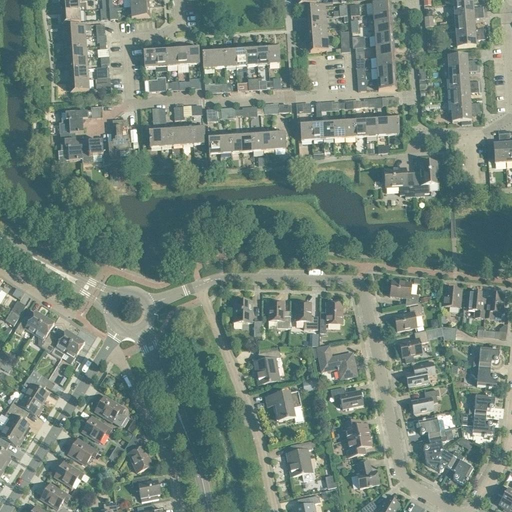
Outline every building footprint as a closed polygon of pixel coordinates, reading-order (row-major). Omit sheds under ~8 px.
[(129,0),(130,9),(148,8),(147,0),(129,0)] [(62,14),(79,12),(79,2),(61,3),(62,14)] [(373,17),(390,16),(389,5),(392,4),(372,5),(373,17)] [(473,10),(472,4),(454,6),(454,17),(483,14),(483,9),(473,10)] [(339,8),(340,19),(343,19),(348,18),(347,7),(339,8)] [(131,20),(149,19),(148,8),(130,9),(131,20)] [(308,21),(325,20),(324,8),(307,10),(308,21)] [(110,22),(116,21),(118,21),(117,13),(121,13),(121,10),(109,10),(110,22)] [(60,25),(80,24),(79,12),(62,14),(63,24),(60,25)] [(455,27),(474,26),(474,21),(483,20),(483,14),(454,17),(455,27)] [(374,28),(391,26),(390,16),(373,17),(373,22),(369,22),(369,27),(373,27),(374,28)] [(308,32),(326,31),(325,20),(308,21),(308,32)] [(374,39),(392,37),(391,26),(374,28),(374,39)] [(475,31),(474,26),(455,27),(456,38),(485,36),(484,30),(475,31)] [(91,32),(90,27),(64,29),(67,29),(68,40),(85,38),(85,32),(91,32)] [(309,43),(327,42),(326,31),(308,32),(309,43)] [(457,50),(476,48),(475,42),(485,41),(485,36),(456,38),(457,50)] [(375,49),(392,48),(392,37),(374,39),(375,49)] [(68,50),(86,49),(85,38),(68,40),(68,50)] [(341,45),(341,48),(341,51),(341,55),(350,54),(349,44),(348,40),(341,40),(341,45)] [(310,54),(327,52),(327,42),(309,43),(310,54)] [(187,67),(199,66),(198,46),(197,46),(197,48),(186,49),(187,67)] [(268,66),(279,66),(278,46),(277,46),(277,48),(267,49),(268,66)] [(376,60),(393,59),(392,48),(375,49),(376,60)] [(69,61),(87,60),(86,49),(68,50),(69,61)] [(177,68),(187,67),(186,49),(176,50),(177,68)] [(257,67),(268,66),(267,49),(256,50),(257,67)] [(144,52),(143,50),(144,70),(155,69),(154,52),(144,52)] [(166,68),(177,68),(176,50),(165,51),(166,68)] [(236,69),(247,68),(245,50),(235,51),(236,69)] [(247,68),(257,67),(256,50),(245,50),(247,68)] [(155,69),(166,68),(165,51),(154,52),(155,69)] [(202,53),(202,51),(203,71),(214,70),(213,53),(202,53)] [(225,69),(236,69),(235,51),(224,52),(225,69)] [(214,70),(225,69),(224,52),(213,53),(214,70)] [(467,62),(466,57),(447,58),(448,70),(477,68),(476,62),(467,62)] [(377,71),(394,70),(393,59),(376,60),(377,71)] [(70,72),(87,71),(87,60),(69,61),(70,72)] [(449,80),(468,79),(468,74),(477,73),(477,68),(448,70),(449,80)] [(107,73),(107,69),(101,70),(96,70),(97,80),(108,80),(107,73)] [(377,82),(395,80),(394,70),(377,71),(377,82)] [(71,83),(88,81),(87,71),(70,72),(71,83)] [(157,94),(166,93),(165,79),(156,80),(157,82),(156,82),(157,94)] [(468,84),(468,79),(449,80),(450,92),(478,90),(478,83),(468,84)] [(201,91),(200,80),(189,81),(189,83),(190,90),(195,89),(195,91),(201,91)] [(395,90),(395,80),(377,82),(378,92),(398,91),(398,90),(395,90)] [(69,94),(89,93),(88,81),(71,83),(71,93),(69,93),(69,94)] [(248,93),(251,92),(259,92),(258,81),(248,82),(248,84),(248,91),(248,93)] [(149,94),(151,94),(157,94),(156,82),(148,82),(149,94)] [(450,102),(469,101),(469,95),(479,94),(478,90),(450,92),(450,102)] [(386,108),(399,107),(398,99),(385,100),(386,108)] [(470,105),(469,101),(450,102),(451,113),(480,111),(479,105),(470,105)] [(288,114),(288,106),(278,107),(279,115),(288,114)] [(102,120),(102,109),(90,110),(91,113),(76,114),(61,115),(62,126),(59,126),(60,136),(69,135),(75,135),(83,135),(82,121),(102,120)] [(161,149),(158,110),(152,111),(153,127),(155,128),(155,132),(149,132),(149,129),(148,129),(150,149),(161,149)] [(164,131),(164,127),(166,126),(165,110),(158,110),(161,149),(172,148),(171,130),(164,131)] [(217,119),(217,113),(217,111),(206,112),(207,124),(217,123),(217,119)] [(480,111),(451,113),(452,124),(462,123),(462,126),(466,126),(470,126),(470,122),(471,122),(471,117),(480,116),(480,111)] [(387,137),(399,136),(397,116),(397,119),(386,120),(387,137)] [(366,139),(376,138),(375,120),(365,121),(366,139)] [(376,138),(387,137),(386,120),(375,120),(376,138)] [(355,139),(366,139),(365,121),(354,122),(355,139)] [(123,139),(122,129),(128,128),(127,122),(112,123),(113,129),(115,129),(116,139),(114,139),(115,145),(108,146),(109,160),(120,160),(119,153),(129,153),(128,138),(123,139)] [(344,140),(355,139),(354,122),(343,123),(344,140)] [(300,126),(300,123),(299,123),(301,143),(312,142),(311,125),(300,126)] [(333,141),(344,140),(343,123),(332,124),(333,141)] [(312,142),(323,142),(322,124),(317,125),(311,125),(312,142)] [(323,142),(333,141),(332,124),(322,124),(323,142)] [(194,146),(204,146),(203,126),(202,126),(203,128),(192,129),(194,146)] [(182,147),(194,146),(192,129),(181,130),(182,147)] [(172,148),(182,147),(181,130),(171,130),(172,148)] [(274,152),(285,151),(284,131),(283,131),(283,134),(273,134),(274,152)] [(263,153),(274,152),(273,134),(262,135),(263,153)] [(58,153),(58,163),(81,162),(81,151),(82,151),(81,148),(76,148),(75,135),(69,135),(60,136),(61,153),(58,153)] [(252,153),(263,153),(262,135),(251,136),(252,153)] [(208,139),(208,136),(207,136),(209,156),(220,156),(219,138),(208,139)] [(242,154),(252,153),(251,136),(240,137),(242,154)] [(494,159),(494,163),(494,165),(506,164),(504,136),(498,136),(499,146),(493,146),(486,146),(487,159),(494,159)] [(220,156),(230,155),(229,137),(219,138),(220,156)] [(230,155),(242,154),(240,137),(229,137),(230,155)] [(396,152),(394,142),(383,144),(385,154),(396,152)] [(102,146),(102,143),(88,144),(88,150),(82,151),(81,151),(81,162),(82,162),(82,166),(93,165),(92,158),(101,158),(102,161),(109,160),(108,146),(102,146)] [(437,166),(437,164),(419,165),(420,177),(413,178),(414,199),(424,198),(424,196),(429,195),(429,187),(438,186),(437,172),(442,172),(442,169),(440,169),(440,166),(437,166)] [(406,178),(405,171),(384,172),(385,190),(399,189),(399,198),(405,197),(405,200),(414,199),(413,178),(406,178)] [(405,308),(418,306),(419,297),(410,296),(411,285),(391,283),(390,298),(406,300),(405,308)] [(460,310),(461,291),(449,290),(448,296),(443,296),(441,308),(460,310)] [(484,320),(486,301),(480,301),(481,295),(468,293),(467,312),(475,312),(474,320),(484,321),(484,320)] [(502,321),(504,297),(491,296),(491,302),(486,301),(484,320),(495,322),(495,320),(502,321)] [(20,318),(23,312),(26,308),(17,302),(11,313),(20,318)] [(252,325),(252,304),(233,303),(233,324),(252,325)] [(289,331),(290,318),(284,318),(284,304),(269,304),(268,323),(277,323),(276,331),(289,331)] [(317,332),(318,319),(311,319),(311,305),(296,305),(295,324),(304,324),(303,331),(317,332)] [(342,326),(342,305),(326,305),(326,319),(320,319),(319,335),(326,335),(326,326),(342,326)] [(397,333),(416,329),(414,319),(423,317),(421,307),(409,309),(410,315),(394,319),(397,333)] [(14,327),(16,324),(20,318),(11,313),(5,322),(14,327)] [(34,336),(44,319),(35,314),(29,323),(24,319),(15,333),(21,336),(25,331),(34,336)] [(46,352),(54,338),(48,334),(54,325),(44,319),(34,336),(43,342),(40,348),(46,352)] [(262,338),(262,323),(254,323),(254,338),(262,338)] [(54,338),(46,352),(51,355),(61,361),(64,355),(75,339),(65,333),(60,342),(54,338)] [(415,342),(399,345),(402,360),(404,359),(406,365),(413,363),(412,358),(422,356),(420,345),(428,344),(426,333),(414,335),(415,342)] [(75,339),(64,355),(69,358),(67,362),(71,365),(74,361),(85,344),(75,339)] [(329,348),(327,348),(317,350),(319,359),(321,374),(338,370),(340,381),(357,378),(352,355),(331,359),(329,348)] [(495,351),(495,350),(492,350),(492,351),(480,350),(479,358),(477,357),(474,360),(473,368),(490,370),(491,364),(493,364),(493,363),(494,364),(495,364),(496,364),(497,364),(497,363),(498,363),(498,362),(498,361),(497,360),(498,360),(499,352),(495,351)] [(280,383),(276,360),(281,359),(279,351),(258,355),(259,363),(253,364),(255,372),(256,372),(259,386),(258,386),(258,387),(280,383)] [(14,359),(3,352),(0,357),(0,359),(10,365),(14,359)] [(408,389),(428,385),(426,378),(432,377),(431,371),(434,371),(432,364),(418,367),(420,373),(405,376),(408,389)] [(492,377),(492,376),(490,376),(490,370),(473,368),(472,376),(475,380),(477,380),(476,388),(488,389),(488,390),(491,391),(491,389),(495,390),(496,382),(496,381),(496,380),(496,379),(496,378),(496,377),(495,377),(494,377),(493,377),(492,377)] [(51,392),(55,386),(41,377),(37,383),(51,392)] [(28,391),(25,397),(42,407),(48,397),(43,393),(45,388),(29,378),(23,387),(28,391)] [(316,382),(302,385),(304,393),(317,390),(316,382)] [(345,395),(344,389),(334,391),(330,392),(332,399),(339,397),(342,411),(363,407),(360,392),(345,395)] [(413,416),(423,414),(433,412),(432,406),(437,404),(436,399),(439,398),(438,392),(424,395),(425,401),(411,403),(413,416)] [(301,409),(298,394),(289,396),(289,395),(266,400),(268,409),(275,407),(279,422),(278,422),(278,423),(288,421),(294,420),(292,410),(301,409)] [(16,399),(10,409),(23,417),(26,412),(35,418),(36,416),(38,417),(44,408),(42,407),(25,397),(21,403),(16,399)] [(490,399),(490,398),(487,397),(487,399),(475,398),(475,405),(473,405),(469,408),(468,416),(486,418),(486,412),(488,412),(489,411),(489,412),(490,412),(491,412),(492,412),(493,411),(493,410),(494,409),(493,409),(493,408),(494,407),(494,399),(490,399)] [(120,428),(126,418),(121,416),(125,410),(104,398),(95,414),(112,424),(112,423),(120,428)] [(23,417),(10,409),(4,418),(9,421),(6,427),(23,438),(25,439),(30,430),(28,429),(29,427),(21,422),(23,417)] [(468,416),(460,415),(462,427),(473,428),(472,436),(484,437),(484,438),(486,438),(487,437),(491,437),(492,429),(491,429),(491,428),(492,428),(492,427),(492,426),(491,425),(490,424),(489,424),(488,424),(488,425),(487,424),(485,424),(486,418),(468,416)] [(108,437),(112,431),(101,424),(92,419),(82,434),(99,445),(105,435),(108,437)] [(437,422),(436,420),(428,421),(425,422),(424,421),(422,422),(422,423),(417,424),(419,432),(420,432),(420,433),(420,434),(420,435),(421,436),(422,436),(423,436),(424,435),(425,435),(427,435),(428,441),(445,438),(442,423),(441,422),(437,422)] [(356,429),(354,423),(345,425),(341,426),(342,432),(345,431),(347,442),(369,437),(367,427),(356,429)] [(23,438),(6,427),(2,433),(0,432),(0,444),(4,448),(7,443),(16,448),(17,447),(19,448),(25,439),(23,438)] [(139,450),(134,438),(134,437),(134,436),(124,452),(126,457),(128,456),(137,475),(152,468),(148,459),(147,459),(142,449),(139,450)] [(348,459),(352,458),(361,456),(360,450),(371,448),(369,437),(347,442),(349,452),(347,453),(348,459)] [(443,453),(441,444),(446,443),(446,442),(445,438),(428,441),(430,447),(428,448),(427,448),(426,448),(425,448),(424,449),(423,450),(423,451),(423,452),(424,452),(424,453),(425,461),(424,461),(425,462),(425,463),(425,464),(426,466),(443,453)] [(95,459),(98,453),(78,441),(68,456),(85,467),(91,457),(95,459)] [(292,455),(286,456),(287,464),(290,478),(290,479),(301,477),(303,483),(312,481),(311,475),(312,474),(308,452),(313,451),(311,443),(290,447),(292,455)] [(11,461),(9,459),(10,458),(2,452),(4,448),(0,444),(0,466),(6,470),(11,461)] [(452,458),(443,453),(426,466),(427,466),(428,467),(429,468),(430,469),(431,468),(437,472),(438,472),(439,473),(440,474),(441,473),(442,473),(443,472),(443,471),(443,470),(444,470),(445,468),(450,472),(459,456),(455,454),(454,455),(452,458)] [(466,484),(468,482),(467,481),(473,471),(464,466),(461,464),(464,459),(459,456),(450,472),(455,475),(454,476),(455,477),(454,477),(454,478),(453,478),(453,479),(453,480),(453,481),(454,482),(455,482),(456,482),(456,483),(463,487),(465,483),(466,484)] [(81,481),(84,476),(64,463),(61,468),(54,479),(71,489),(77,479),(81,481)] [(370,474),(369,470),(370,470),(369,463),(356,465),(358,476),(356,477),(359,491),(369,489),(379,487),(376,473),(370,474)] [(139,492),(142,505),(158,502),(157,497),(159,497),(159,495),(161,494),(160,488),(158,489),(157,483),(145,485),(144,480),(148,479),(131,482),(134,493),(139,492)] [(67,504),(70,498),(50,485),(47,491),(40,501),(57,511),(63,502),(67,504)] [(82,498),(87,489),(81,486),(77,495),(82,498)] [(503,511),(507,511),(511,504),(511,493),(502,488),(497,496),(503,499),(498,506),(504,509),(503,511)] [(314,511),(314,506),(320,505),(319,497),(297,502),(298,508),(292,510),(292,511),(314,511)] [(395,511),(399,506),(387,499),(380,510),(376,508),(372,503),(361,511),(395,511)]
